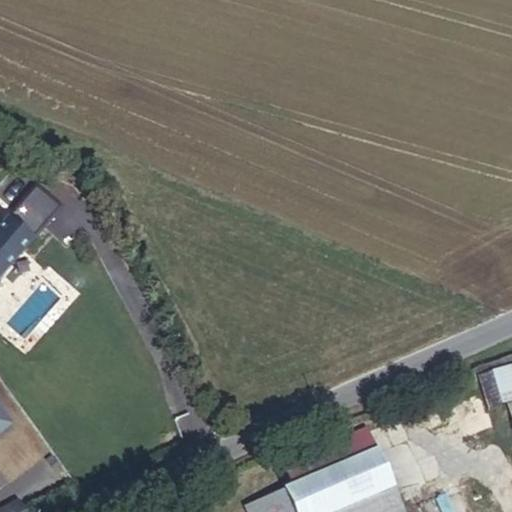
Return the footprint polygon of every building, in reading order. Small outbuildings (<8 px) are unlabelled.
[(0,234),(0,283),(45,231),(21,210),(0,234)] [(505,410),(511,407),(511,368),(477,379),(487,417),(505,410)] [(0,418),(0,438),(10,431),(0,418)] [(286,496),(293,511),(354,511),(394,496),(369,435),(283,470),(292,493),(286,496)] [(431,511),(477,511),(469,490),(429,506),(431,511)] [(293,511),(286,496),(246,511),(293,511)] [(400,511),(394,496),(354,511),(400,511)]
